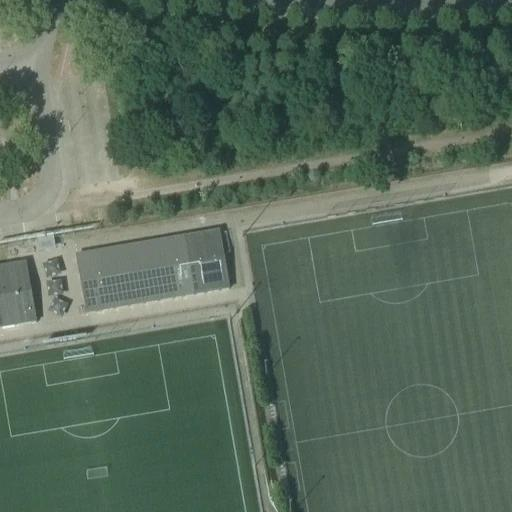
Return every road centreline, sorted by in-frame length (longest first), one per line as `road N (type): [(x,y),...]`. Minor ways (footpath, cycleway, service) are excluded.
road 1 (unclassified): [(55,0),(38,59),(49,164),(43,201),(0,209)]
road 2 (residential): [(306,0),(510,0)]
